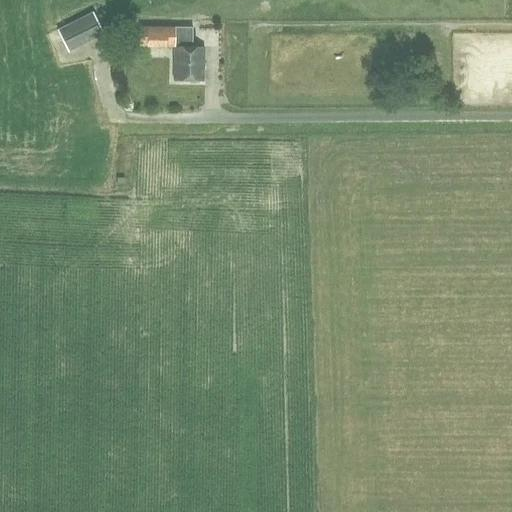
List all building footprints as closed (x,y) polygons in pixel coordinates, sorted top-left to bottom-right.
[(91,0),(86,0),(49,18),(61,41),(102,21),(91,0)] [(191,25),(139,26),(139,46),(174,45),(174,49),(192,48),(191,25)] [(47,39),(31,48),(36,57),(52,49),(47,39)] [(26,46),(0,57),(0,65),(2,71),(32,59),(26,46)] [(192,48),(174,49),(174,82),(204,83),(204,49),(192,48)]
